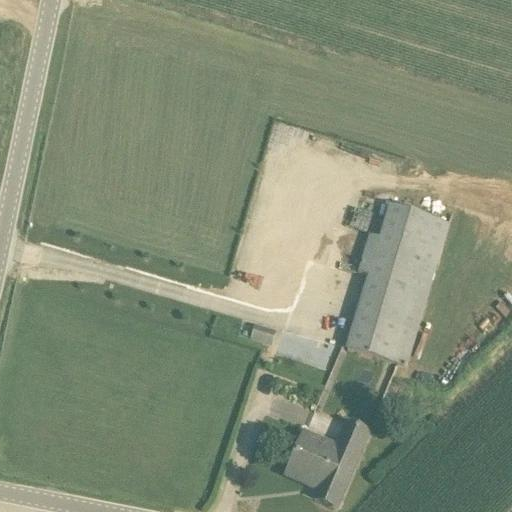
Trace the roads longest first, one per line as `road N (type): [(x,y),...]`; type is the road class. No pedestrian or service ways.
road 1 (unknown): [(9,232),(334,338)]
road 2 (unclassified): [(0,280),(56,0)]
